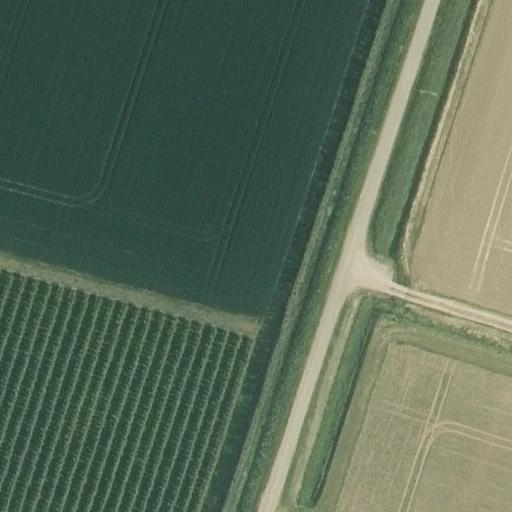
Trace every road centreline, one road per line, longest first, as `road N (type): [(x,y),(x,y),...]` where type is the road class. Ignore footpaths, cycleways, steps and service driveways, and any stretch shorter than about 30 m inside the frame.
road 1 (track): [(380,0),(212,511)]
road 2 (unclassified): [(264,511),(430,0)]
road 3 (track): [(0,263),(270,336)]
road 4 (unknown): [(340,278),(511,334)]
